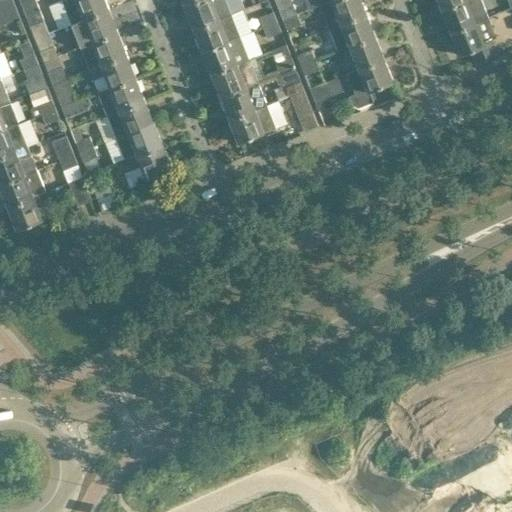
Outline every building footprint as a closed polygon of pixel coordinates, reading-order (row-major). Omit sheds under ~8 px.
[(20,17),(13,0),(0,0),(9,21),(20,17)] [(0,0),(0,24),(9,21),(0,0)] [(45,19),(37,0),(19,0),(30,25),(45,19)] [(63,0),(70,18),(72,24),(110,9),(106,0),(63,0)] [(194,28),(232,13),(226,0),(199,0),(185,6),(194,28)] [(275,0),(283,19),(297,14),(291,0),(275,0)] [(367,13),(361,0),(331,0),(320,5),(329,27),(367,13)] [(438,0),(442,9),(464,0),(438,0)] [(476,22),(488,17),(481,0),(464,0),(442,9),(451,32),(476,22)] [(119,31),(110,9),(72,24),(81,46),(119,31)] [(273,12),(259,17),(263,27),(277,22),(273,12)] [(240,36),(232,13),(219,18),(194,28),(203,51),(240,36)] [(375,35),(367,13),(329,27),(338,49),(349,45),(350,46),(375,35)] [(301,24),(297,14),(283,19),(287,29),(301,24)] [(281,32),(277,22),(263,27),(267,37),(281,32)] [(485,44),(476,22),(451,32),(460,55),(470,51),(475,63),(497,54),(492,41),(485,44)] [(128,54),(119,31),(81,46),(90,69),(128,54)] [(384,58),(375,35),(350,46),(358,68),(384,58)] [(249,59),(240,36),(203,51),(212,74),(249,59)] [(296,67),(287,44),(272,50),(281,73),(296,67)] [(58,55),(54,46),(40,51),(44,61),(58,55)] [(311,49),(297,55),(301,65),(315,59),(311,49)] [(34,53),(20,59),(24,69),(38,63),(34,53)] [(137,77),(128,54),(90,69),(94,80),(103,76),(108,88),(137,77)] [(48,71),(62,65),(58,55),(44,61),(48,71)] [(260,67),(256,56),(249,59),(212,74),(221,96),(258,82),(253,70),(260,67)] [(393,81),(384,58),(358,68),(347,72),(355,93),(349,95),(353,104),(358,106),(372,101),(369,91),(393,81)] [(319,69),(315,59),(301,65),(305,75),(319,69)] [(42,73),(38,63),(24,69),(27,79),(42,73)] [(304,90),(296,67),(281,73),(290,95),(304,90)] [(145,100),(137,77),(99,92),(108,115),(145,100)] [(0,104),(10,101),(1,78),(0,78),(0,104)] [(76,101),(72,91),(67,78),(53,84),(62,107),(76,101)] [(266,104),(258,82),(221,96),(229,119),(267,104),(266,104)] [(333,104),(329,95),(324,82),(310,87),(319,110),(333,104)] [(318,125),(304,90),(290,95),(303,130),(318,125)] [(66,117),(88,108),(91,102),(88,96),(76,101),(62,107),(66,117)] [(56,109),(52,99),(32,107),(30,109),(33,118),(42,115),(56,109)] [(154,123),(145,100),(108,115),(117,137),(154,123)] [(0,130),(19,123),(10,101),(0,104),(0,130)] [(276,127),(267,104),(229,119),(238,142),(276,127)] [(60,119),(56,109),(42,115),(45,124),(60,119)] [(0,157),(28,146),(19,123),(0,130),(0,157)] [(163,145),(154,123),(117,137),(126,160),(163,145)] [(73,155),(70,144),(66,136),(52,141),(59,160),(73,155)] [(90,136),(75,142),(79,152),(94,146),(90,136)] [(172,168),(163,145),(126,160),(130,170),(134,169),(140,184),(147,181),(146,178),(172,168)] [(0,183),(37,169),(28,146),(0,157),(0,183)] [(98,156),(94,146),(79,152),(83,162),(98,156)] [(77,164),(73,155),(59,160),(63,170),(77,164)] [(37,170),(37,169),(0,183),(0,185),(8,207),(46,192),(44,186),(45,185),(38,169),(37,170)] [(92,199),(88,189),(83,176),(68,182),(76,205),(92,199)] [(112,191),(108,182),(108,181),(93,187),(97,197),(112,191)] [(43,219),(38,206),(50,202),(46,192),(8,207),(17,229),(43,219)]
